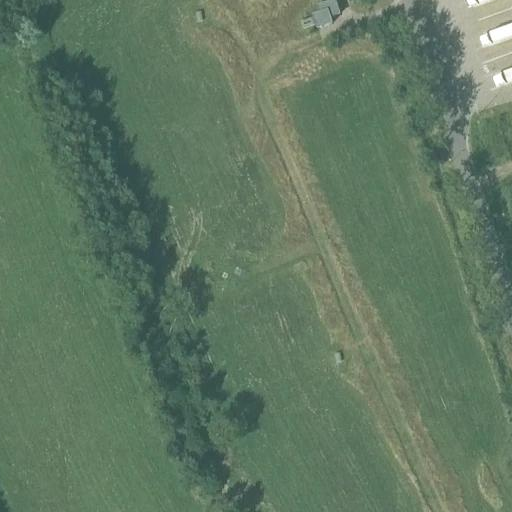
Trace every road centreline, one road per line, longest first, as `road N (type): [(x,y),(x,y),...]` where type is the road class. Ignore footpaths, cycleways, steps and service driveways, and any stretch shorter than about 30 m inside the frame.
road 1 (track): [(321,36),(266,72),(266,97),(317,244),(439,511)]
road 2 (unclassified): [(511,306),(411,0)]
